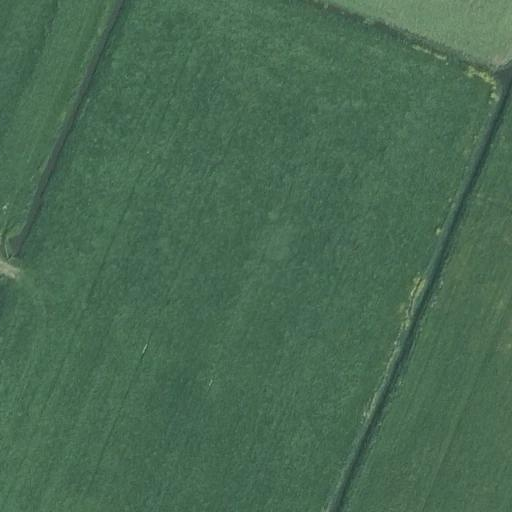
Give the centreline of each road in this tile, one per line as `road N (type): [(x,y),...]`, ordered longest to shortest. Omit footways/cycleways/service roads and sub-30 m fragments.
road 1 (track): [(0,228),(91,0)]
road 2 (track): [(0,392),(44,283),(0,262)]
